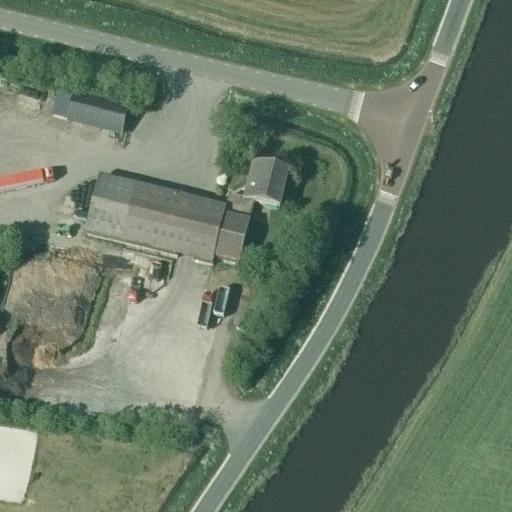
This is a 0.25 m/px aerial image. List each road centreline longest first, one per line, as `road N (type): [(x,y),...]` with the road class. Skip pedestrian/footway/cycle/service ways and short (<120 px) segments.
road 1 (unclassified): [(207,511),(334,317),(413,128)]
road 2 (tertiary): [(413,128),(0,22)]
road 3 (tertiary): [(413,128),(462,0)]
